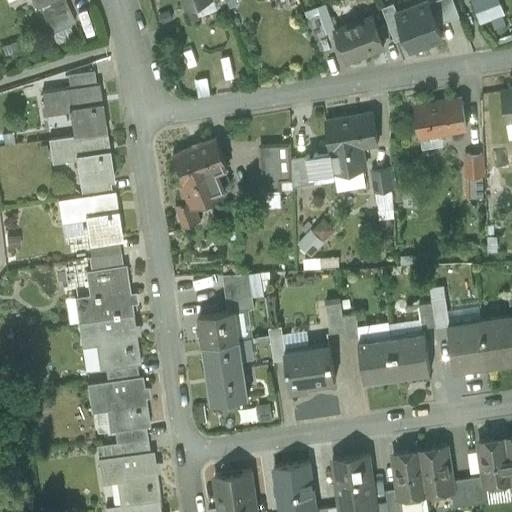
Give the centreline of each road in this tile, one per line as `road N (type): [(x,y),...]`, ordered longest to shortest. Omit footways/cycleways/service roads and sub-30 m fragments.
road 1 (residential): [(511,57),(140,121)]
road 2 (residential): [(140,121),(189,461)]
road 3 (residential): [(511,411),(189,461)]
road 4 (track): [(124,35),(0,81)]
road 5 (residential): [(111,0),(140,121)]
